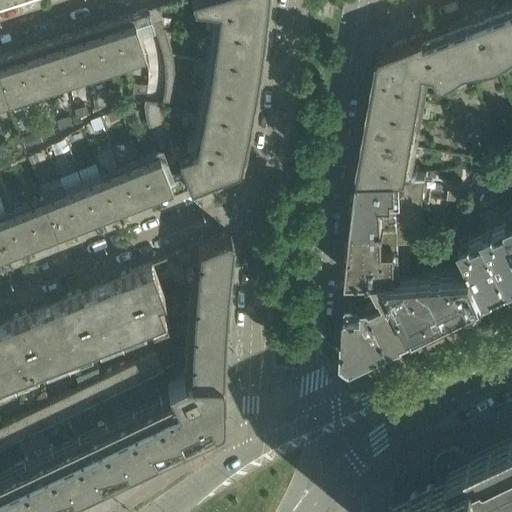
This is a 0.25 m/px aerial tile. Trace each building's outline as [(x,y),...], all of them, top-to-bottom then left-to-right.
[(194,144),(177,151),(190,182),(236,164),(237,163),(238,163),(238,162),(239,161),(240,160),(247,123),(252,95),(261,38),(265,10),(265,0),(191,0),(192,2),(217,5),(214,32),(210,59),(206,86),(201,113),(194,144)] [(329,13),(330,0),(320,0),(319,12),(320,12),(329,13)] [(511,0),(507,0),(384,47),(383,48),(382,49),(381,50),(381,51),(360,171),(408,169),(427,64),(437,65),(442,79),(469,63),(499,57),(511,49),(511,0)] [(0,69),(8,94),(144,50),(170,43),(162,18),(153,21),(149,7),(0,55),(0,69)] [(174,91),(175,81),(174,66),(174,63),(173,58),(172,53),(171,48),(170,43),(144,50),(146,57),(147,63),(148,67),(148,75),(148,79),(148,81),(148,86),(147,93),(152,93),(151,100),(150,109),(151,111),(151,112),(152,116),(152,119),(153,121),(154,125),(166,155),(177,151),(165,120),(163,112),(163,100),(172,102),(174,91)] [(133,90),(146,92),(147,84),(134,82),(133,90)] [(123,96),(121,88),(109,92),(110,100),(123,96)] [(110,101),(110,100),(109,92),(93,98),(94,108),(110,101)] [(91,111),(88,103),(76,107),(79,115),(91,111)] [(134,111),(131,104),(121,108),(123,115),(134,111)] [(122,115),(119,107),(107,112),(111,120),(122,115)] [(73,122),(70,114),(58,118),(61,126),(73,122)] [(100,115),(90,119),(90,121),(94,130),(104,126),(100,116),(100,115)] [(52,124),(40,128),(43,136),(55,132),(52,124)] [(39,130),(21,136),(25,146),(32,144),(42,141),(42,139),(39,130)] [(55,142),(49,144),(50,145),(54,155),(69,148),(65,138),(55,142)] [(50,155),(47,147),(37,151),(40,159),(50,155)] [(59,234),(174,188),(190,182),(177,151),(166,155),(172,168),(167,170),(159,151),(44,197),(59,234)] [(422,223),(427,168),(408,169),(360,171),(354,219),(353,225),(422,223)] [(0,256),(59,234),(44,197),(0,214),(0,256)] [(511,280),(511,226),(508,218),(484,229),(510,282),(511,280)] [(417,269),(422,223),(353,225),(349,273),(375,272),(376,272),(389,271),(417,269)] [(510,282),(484,229),(461,241),(473,265),(487,293),(510,282)] [(0,511),(27,511),(187,436),(219,421),(221,420),(222,418),(222,417),(222,416),(222,375),(223,348),(224,320),(226,292),(229,265),(232,237),(232,236),(231,235),(231,234),(230,232),(229,232),(228,231),(227,231),(225,232),(174,252),(177,259),(196,261),(194,289),(192,318),(190,345),(190,374),(184,373),(170,380),(163,365),(157,351),(156,350),(0,423),(0,511)] [(121,273),(100,281),(119,330),(164,312),(158,296),(164,293),(151,261),(121,273)] [(417,269),(389,271),(396,286),(395,287),(414,328),(487,293),(473,265),(417,269)] [(396,286),(389,271),(376,272),(381,284),(373,292),(371,296),(391,339),(414,328),(395,287),(396,286)] [(100,281),(79,289),(47,302),(66,351),(119,330),(100,281)] [(391,339),(371,296),(347,298),(345,354),(352,358),(391,339)] [(47,302),(14,315),(0,320),(0,340),(12,372),(38,362),(66,351),(47,302)] [(162,334),(161,346),(171,346),(171,335),(162,334)] [(0,340),(0,376),(12,372),(0,340)] [(168,346),(157,351),(163,365),(174,360),(168,346)] [(500,511),(511,506),(511,435),(469,456),(467,452),(466,450),(465,449),(464,448),(463,447),(460,446),(457,445),(455,444),(452,444),(451,444),(449,445),(448,445),(445,446),(444,447),(441,449),(440,450),(439,453),(438,454),(437,455),(437,457),(437,458),(436,460),(437,464),(438,468),(443,479),(389,504),(392,511),(500,511)]
